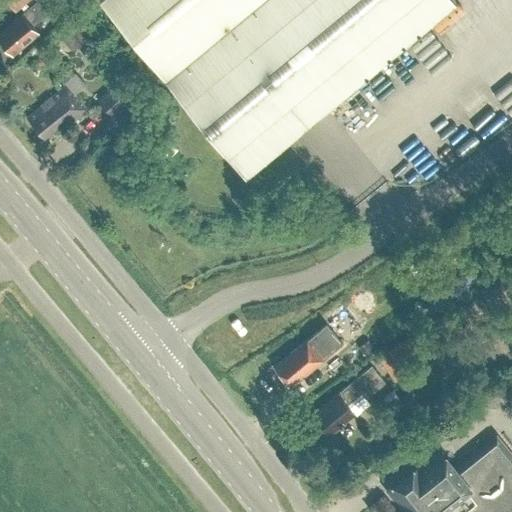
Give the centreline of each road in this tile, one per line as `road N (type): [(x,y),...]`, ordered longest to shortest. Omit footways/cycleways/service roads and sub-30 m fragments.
road 1 (unclassified): [(170,337),(232,296),(331,269),(511,143)]
road 2 (unclassified): [(219,511),(8,261)]
road 3 (unclassified): [(170,337),(0,133)]
road 4 (unclassified): [(308,511),(170,337)]
road 5 (secondary): [(267,511),(142,361)]
road 6 (secondary): [(142,361),(38,236)]
